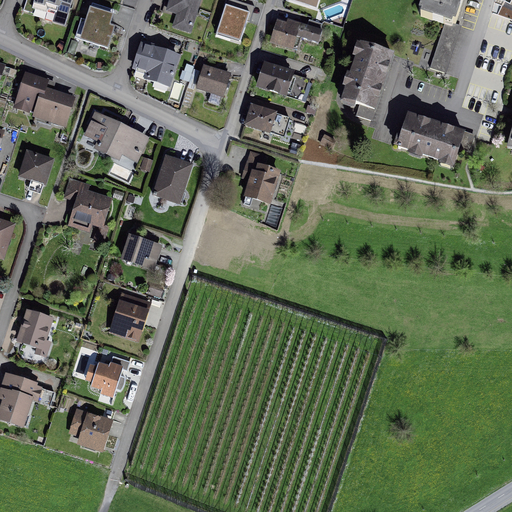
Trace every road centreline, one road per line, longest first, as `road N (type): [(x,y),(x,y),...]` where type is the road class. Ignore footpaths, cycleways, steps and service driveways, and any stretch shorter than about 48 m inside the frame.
road 1 (residential): [(223,152),(116,475)]
road 2 (residential): [(492,0),(452,117),(392,95)]
road 3 (residential): [(272,0),(223,152)]
road 4 (residential): [(0,203),(25,212),(32,233),(0,336)]
road 5 (residential): [(114,97),(0,40)]
road 6 (residential): [(223,152),(114,97)]
